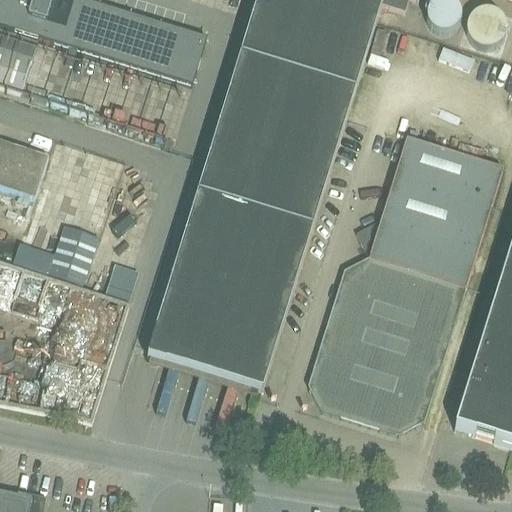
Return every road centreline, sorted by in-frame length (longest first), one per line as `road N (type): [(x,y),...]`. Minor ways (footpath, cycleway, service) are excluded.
road 1 (unclassified): [(144,463),(484,511)]
road 2 (unknown): [(83,450),(168,175)]
road 3 (unknown): [(0,119),(168,175)]
road 4 (unknown): [(168,175),(209,25)]
road 5 (unclassified): [(0,432),(144,463)]
